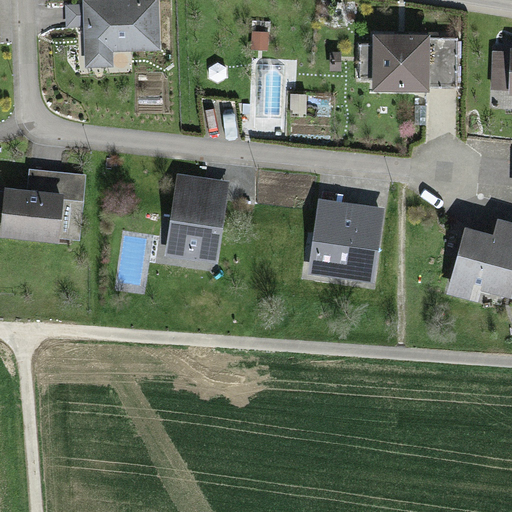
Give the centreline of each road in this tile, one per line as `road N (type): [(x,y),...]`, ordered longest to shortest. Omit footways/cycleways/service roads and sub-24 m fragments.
road 1 (residential): [(445,175),(31,131),(22,0)]
road 2 (track): [(24,331),(511,364)]
road 3 (track): [(35,511),(24,331)]
